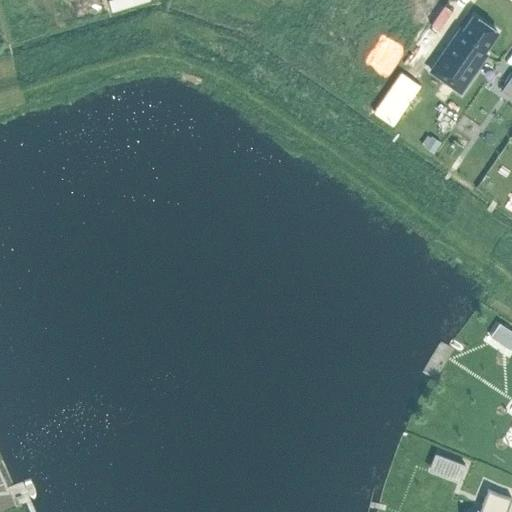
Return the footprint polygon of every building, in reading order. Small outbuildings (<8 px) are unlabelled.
[(325,0),(338,9),(345,0),(325,0)] [(420,0),(382,0),(365,26),(390,44),(420,0)] [(496,31),(473,15),(458,36),(455,34),(429,70),(459,91),(485,53),(482,51),(496,31)] [(511,72),(500,90),(511,97),(511,95),(511,72)] [(476,510),(474,511),(504,511),(510,496),(487,487),(477,510),(476,510)]
